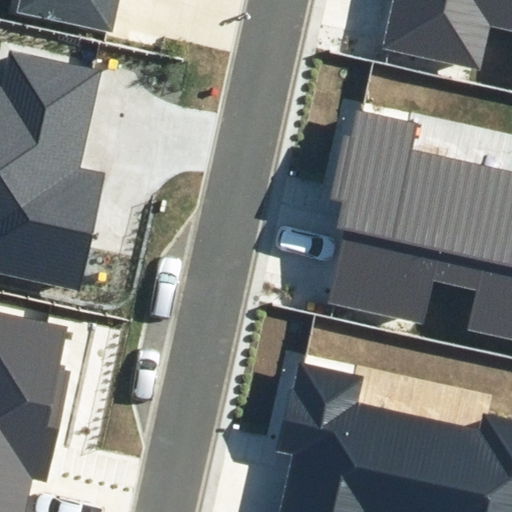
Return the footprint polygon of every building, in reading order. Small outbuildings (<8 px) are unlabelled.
[(20,0),(18,11),(114,32),(120,0),(20,0)] [(511,0),(390,0),(380,47),(480,69),(490,25),(511,29),(511,0)] [(79,169),(102,70),(11,50),(2,86),(0,85),(0,272),(78,290),(104,174),(79,169)] [(465,331),(511,341),(511,171),(411,149),(416,124),(361,112),(362,105),(344,101),(323,198),(342,202),(336,230),(343,231),(326,305),(425,327),(435,282),(474,291),(465,331)] [(0,511),(24,511),(33,479),(47,482),(72,371),(63,370),(65,365),(58,363),(65,329),(0,314),(0,511)] [(511,511),(511,419),(484,413),(480,430),(359,402),(364,377),(300,362),(294,388),(290,387),(275,451),(291,454),(278,511),(511,511)]
